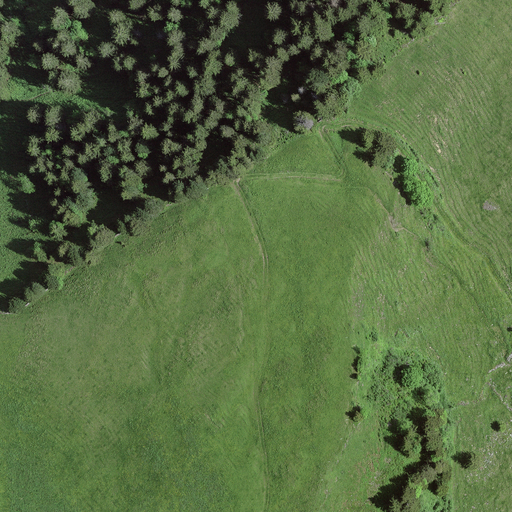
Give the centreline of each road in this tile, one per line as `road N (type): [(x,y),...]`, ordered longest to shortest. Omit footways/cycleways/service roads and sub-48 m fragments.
road 1 (track): [(511,294),(490,259),(463,240),(413,155),(383,134),(326,127),(321,134),(340,178)]
road 2 (track): [(340,178),(235,183),(265,257)]
